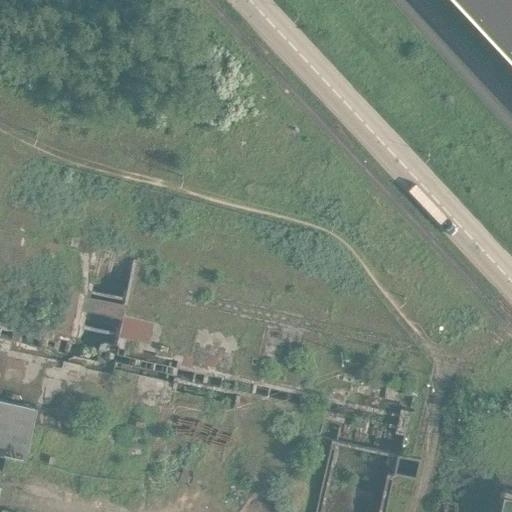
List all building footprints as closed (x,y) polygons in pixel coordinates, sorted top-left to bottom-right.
[(511,0),(455,0),(511,60),(511,0)] [(96,313),(91,327),(115,335),(127,302),(90,289),(84,308),(96,313)] [(111,365),(64,353),(59,372),(106,385),(111,365)] [(0,452),(18,457),(24,458),(31,426),(35,407),(0,399),(0,452)] [(378,511),(383,491),(382,492),(377,489),(377,487),(385,474),(372,466),(386,469),(390,450),(332,438),(329,450),(345,453),(343,457),(349,462),(378,479),(356,475),(355,483),(368,492),(359,507),(334,501),(331,511),(378,511)]
